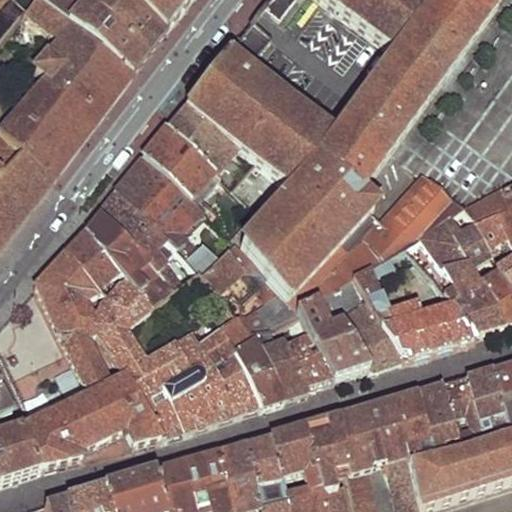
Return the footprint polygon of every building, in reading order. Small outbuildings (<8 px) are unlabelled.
[(0,0),(0,45),(16,27),(37,2),(38,0),(0,0)] [(38,0),(37,2),(133,84),(150,62),(165,42),(120,3),(117,0),(108,0),(93,19),(71,0),(38,0)] [(122,0),(120,3),(165,42),(190,12),(199,0),(122,0)] [(238,255),(287,307),(375,214),(360,198),(504,0),(503,0),(435,0),(429,9),(417,0),(271,0),(260,15),(277,29),(298,0),(309,0),(392,60),(333,143),(242,74),(264,45),(247,31),(182,113),(236,157),(253,170),(230,198),(252,219),(260,227),(254,236),(238,255)] [(48,89),(2,148),(20,165),(53,189),(68,169),(108,116),(133,84),(37,2),(16,27),(37,46),(45,38),(59,49),(35,78),(48,89)] [(173,125),(163,136),(212,180),(236,157),(182,113),(173,125)] [(197,219),(203,224),(212,215),(197,201),(215,183),(212,180),(163,136),(152,150),(138,167),(197,219)] [(0,258),(53,189),(20,165),(2,148),(0,150),(0,258)] [(111,199),(114,201),(162,248),(199,284),(210,273),(177,241),(197,219),(138,167),(125,182),(111,199)] [(502,237),(511,252),(511,186),(461,213),(429,186),(388,228),(366,252),(383,270),(410,259),(460,236),(474,229),(482,243),(484,247),(502,237)] [(97,223),(175,297),(184,290),(152,259),(162,248),(114,201),(106,211),(97,223)] [(287,307),(297,316),(320,304),(352,287),(369,277),(383,270),(366,252),(388,228),(375,214),(287,307)] [(260,227),(252,219),(244,228),(254,236),(260,227)] [(121,288),(148,318),(175,297),(97,223),(87,234),(81,241),(112,277),(121,288)] [(460,236),(410,259),(418,266),(431,259),(449,282),(459,309),(453,311),(454,314),(472,342),(489,336),(505,331),(474,272),(493,262),(484,247),(482,243),(469,250),(460,236)] [(493,262),(511,295),(511,252),(502,237),(484,247),(493,262)] [(64,260),(93,296),(112,277),(81,241),(71,252),(64,260)] [(232,251),(210,273),(199,284),(230,327),(242,327),(248,339),(258,334),(297,316),(287,307),(238,255),(232,251)] [(107,359),(84,327),(91,320),(83,310),(95,298),(93,296),(64,260),(39,287),(33,294),(87,406),(115,395),(98,364),(107,359)] [(511,295),(493,262),(474,272),(505,331),(511,328),(511,295)] [(121,288),(112,277),(93,296),(95,298),(103,307),(121,288)] [(369,277),(352,287),(403,368),(433,359),(474,347),(472,342),(454,314),(420,325),(414,309),(385,318),(369,277)] [(320,304),(366,374),(367,379),(384,374),(403,368),(352,287),(320,304)] [(127,389),(160,442),(162,445),(211,429),(259,414),(214,337),(192,350),(187,343),(139,370),(119,339),(148,318),(121,288),(103,307),(91,320),(84,327),(107,359),(127,389)] [(312,342),(332,386),(344,382),(366,374),(320,304),(297,316),(304,334),(308,345),(312,342)] [(230,327),(214,337),(259,414),(270,411),(282,407),(258,358),(248,339),(242,327),(230,327)] [(258,358),(268,352),(258,334),(248,339),(258,358)] [(280,346),(304,396),(316,392),(332,386),(312,342),(308,345),(304,334),(280,346)] [(258,358),(282,407),(293,404),(305,400),(304,396),(280,346),(268,352),(258,358)] [(489,377),(507,444),(511,442),(511,370),(501,373),(489,377)] [(480,435),(485,451),(507,444),(489,377),(477,381),(465,385),(476,421),(480,435)] [(440,391),(459,459),(485,451),(480,435),(468,437),(461,439),(458,426),(464,424),(476,421),(465,385),(452,388),(440,391)] [(127,389),(115,395),(87,406),(37,430),(19,439),(39,477),(56,472),(72,467),(70,463),(96,452),(133,438),(138,448),(149,445),(160,442),(127,389)] [(428,452),(429,456),(448,452),(450,461),(459,459),(440,391),(427,395),(415,399),(428,452)] [(392,407),(403,458),(428,452),(415,399),(403,403),(392,407)] [(0,423),(10,419),(0,400),(0,423)] [(414,511),(407,474),(403,458),(392,407),(364,415),(336,424),(346,473),(353,511),(414,511)] [(476,421),(464,424),(468,437),(480,435),(476,421)] [(322,511),(344,511),(340,496),(331,497),(327,479),(346,473),(336,424),(319,429),(302,434),(313,477),(318,495),(322,511)] [(269,445),(269,446),(278,488),(302,480),(313,477),(302,434),(285,440),(269,445)] [(19,439),(0,445),(0,489),(17,484),(39,477),(19,439)] [(511,442),(507,444),(485,451),(459,459),(450,461),(432,467),(407,474),(414,511),(430,511),(511,486),(511,442)] [(244,454),(257,511),(285,511),(284,505),(282,506),(278,488),(269,446),(256,450),(244,454)] [(214,461),(226,511),(257,511),(244,454),(243,451),(228,456),(214,461)] [(428,452),(403,458),(407,474),(432,467),(429,456),(428,452)] [(226,511),(214,461),(183,471),(152,480),(159,511),(226,511)] [(313,477),(302,480),(307,498),(318,495),(313,477)] [(159,511),(152,480),(127,488),(103,495),(107,511),(159,511)] [(66,511),(107,511),(103,495),(83,501),(65,507),(66,511)] [(322,511),(318,495),(307,498),(284,505),(285,511),(322,511)]
